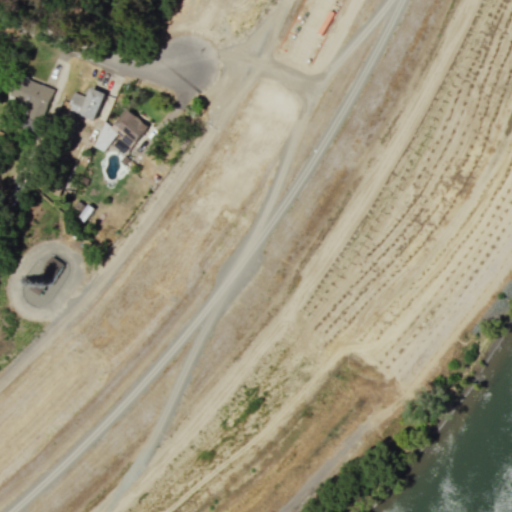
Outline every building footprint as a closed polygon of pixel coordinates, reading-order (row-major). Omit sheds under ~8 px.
[(25,100),(21,114),(43,120),(52,86),(15,76),(10,96),(25,100)] [(94,120),(104,95),(90,88),(86,97),(74,92),(67,108),(94,120)] [(91,144),(103,152),(114,135),(135,150),(151,126),(124,108),(111,126),(106,123),(91,144)] [(29,175),(17,171),(9,192),(22,196),(29,175)] [(63,263),(51,256),(42,270),(54,277),(63,263)]
